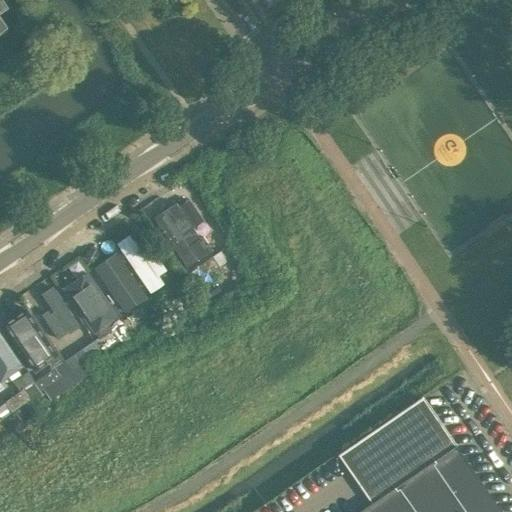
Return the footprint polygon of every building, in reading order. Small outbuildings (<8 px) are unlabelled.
[(2,0),(0,0),(0,32),(7,28),(0,16),(0,13),(8,8),(2,0)] [(185,207),(160,224),(193,272),(218,254),(185,207)] [(151,294),(173,279),(143,235),(121,249),(151,294)] [(197,271),(203,279),(223,265),(217,256),(197,271)] [(122,258),(100,272),(128,315),(150,300),(122,258)] [(123,316),(94,276),(68,294),(97,335),(123,316)] [(171,288),(153,300),(160,310),(178,298),(171,288)] [(59,291),(37,306),(66,350),(88,336),(59,291)] [(123,321),(130,331),(131,330),(148,318),(160,310),(153,300),(141,308),(123,321)] [(25,303),(1,319),(37,373),(62,357),(25,303)] [(123,321),(111,328),(93,341),(100,351),(101,351),(107,360),(137,339),(131,330),(130,331),(123,321)] [(2,332),(0,332),(0,384),(8,396),(33,379),(2,332)] [(64,361),(71,372),(86,361),(89,359),(100,351),(93,341),(82,349),(64,361)] [(71,372),(64,361),(52,369),(34,382),(41,392),(43,390),(50,401),(93,371),(86,361),(71,372)] [(7,401),(5,402),(12,412),(30,400),(41,392),(34,382),(23,389),(7,401)] [(358,511),(500,511),(455,446),(456,445),(431,410),(423,398),(338,457),(346,469),(370,504),(358,511)] [(0,419),(11,412),(12,412),(5,402),(0,405),(0,419)]
